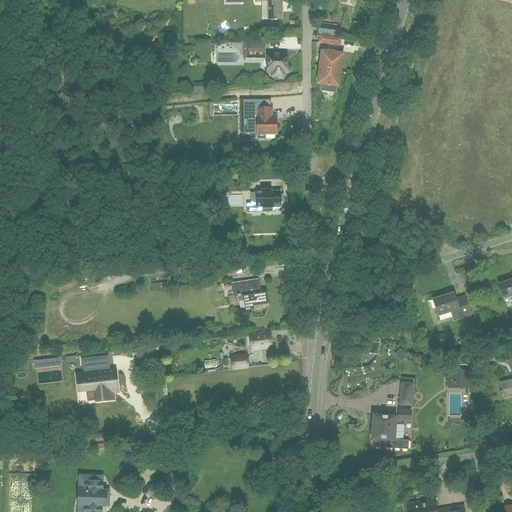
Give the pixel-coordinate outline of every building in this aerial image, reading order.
[(286,0),(254,0),(255,3),(261,2),(261,20),(268,20),(282,19),(282,2),(286,2),(286,0)] [(316,33),(334,35),(335,27),(317,25),(316,33)] [(330,36),(319,34),(318,42),(329,44),(330,36)] [(341,37),(330,36),(329,44),(340,46),(341,37)] [(271,73),(271,76),(285,75),(285,73),(288,73),(290,70),(290,68),(287,69),(287,56),(286,56),(286,53),(267,54),(267,41),(243,40),(243,58),(267,58),(268,73),(271,73)] [(323,52),(321,67),(339,70),(340,69),(341,68),(341,64),(341,63),(342,55),(333,54),(334,50),(327,49),(327,53),(323,52)] [(196,57),(191,62),(195,66),(198,62),(200,60),(197,58),(196,57)] [(339,70),(321,67),(318,83),(321,83),(320,91),(336,93),(338,83),(339,82),(339,79),(338,77),(339,70)] [(280,104),(290,105),(291,94),(282,93),(280,104)] [(258,100),(241,100),(241,115),(242,134),(250,134),(257,134),(258,134),(258,138),(266,138),(266,134),(277,133),(277,132),(279,131),(280,129),(280,127),(279,126),(277,125),(277,116),(272,116),(272,107),(271,107),(258,107),(258,100)] [(248,182),(231,182),(231,191),(248,191),(248,182)] [(250,193),(251,205),(256,205),(257,208),(263,207),(263,212),(271,211),(271,207),(274,207),(274,205),(280,205),(280,202),(284,201),(283,195),(280,195),(280,191),(271,191),(271,189),(262,190),(262,191),(256,192),(256,193),(250,193)] [(266,258),(267,267),(279,265),(278,256),(266,258)] [(258,279),(230,284),(232,296),(236,296),(236,297),(238,296),(243,295),(246,310),(254,309),(256,311),(261,310),(262,308),(269,307),(266,289),(260,290),(258,279)] [(511,280),(499,285),(503,299),(511,296),(511,280)] [(468,293),(471,303),(477,301),(474,291),(468,293)] [(453,293),(433,300),(438,316),(451,312),(454,320),(470,315),(466,301),(457,304),(453,293)] [(252,351),(272,348),(270,331),(249,334),(252,351)] [(136,348),(137,358),(145,357),(144,347),(136,348)] [(249,369),(247,354),(229,356),(231,367),(232,367),(232,371),(249,369)] [(84,374),(78,375),(78,376),(83,375),(83,381),(83,384),(84,384),(84,389),(96,388),(97,400),(112,398),(112,394),(111,385),(116,385),(116,386),(116,385),(114,371),(97,373),(95,359),(83,360),(84,372),(84,374)] [(42,360),(35,360),(35,368),(43,368),(42,360)] [(469,372),(450,372),(450,383),(453,383),(453,385),(457,385),(457,383),(469,383),(469,372)] [(511,379),(500,383),(503,398),(511,395),(511,379)] [(412,398),(399,398),(398,406),(412,406),(412,398)] [(395,417),(373,415),(371,447),(408,449),(408,441),(402,440),(403,421),(410,422),(411,411),(396,410),(395,417)] [(141,465),(141,474),(157,474),(157,464),(141,465)] [(79,489),(78,505),(85,506),(84,511),(101,511),(102,506),(106,506),(106,490),(102,490),(103,482),(98,481),(99,476),(91,476),(90,481),(86,481),(86,490),(79,489)] [(149,498),(156,490),(149,484),(142,492),(149,498)] [(465,511),(464,506),(437,510),(435,499),(406,503),(407,511),(465,511)]
